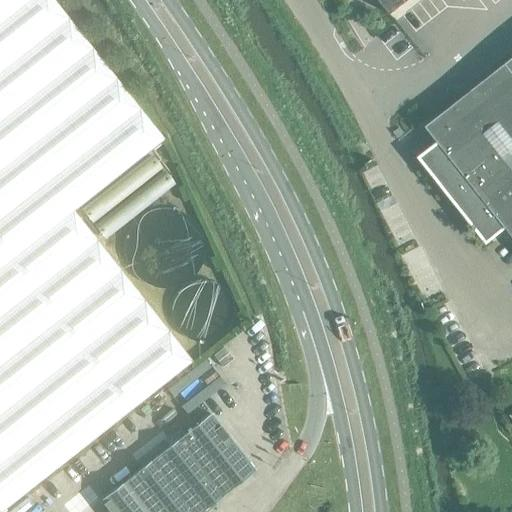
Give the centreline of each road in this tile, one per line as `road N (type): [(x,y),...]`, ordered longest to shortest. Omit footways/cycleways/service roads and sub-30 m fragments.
road 1 (primary): [(138,0),(264,204),(313,316),(356,511)]
road 2 (primary): [(379,511),(364,403),(309,242),(167,0)]
road 3 (unclassified): [(298,0),(339,55),(495,342),(511,334)]
